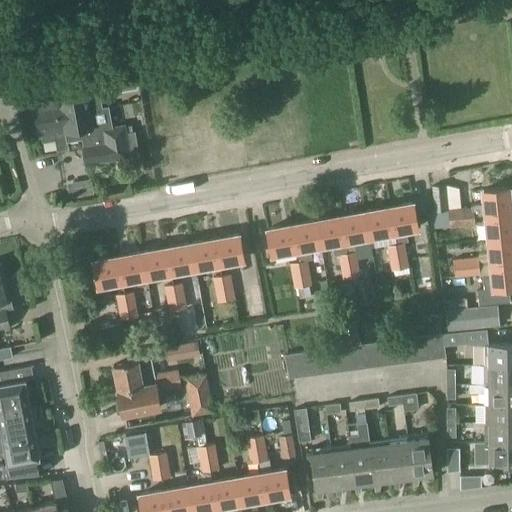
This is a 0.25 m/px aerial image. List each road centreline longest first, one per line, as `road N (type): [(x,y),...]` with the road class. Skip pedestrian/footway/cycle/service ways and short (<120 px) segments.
road 1 (residential): [(40,221),(511,140)]
road 2 (residential): [(92,511),(40,221)]
road 3 (residential): [(40,221),(0,64)]
